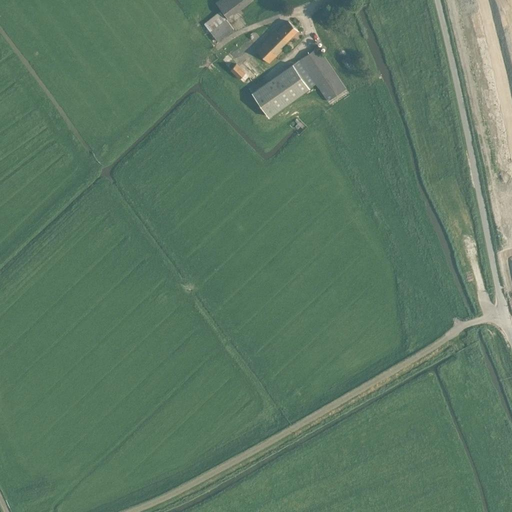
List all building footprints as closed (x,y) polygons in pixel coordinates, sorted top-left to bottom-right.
[(221,0),(229,11),(243,0),(221,0)] [(235,22),(221,4),(205,16),(219,34),(235,22)] [(279,23),(277,22),(257,42),(271,55),(285,41),(283,39),(299,23),(289,13),(279,23)] [(301,52),(329,93),(348,81),(319,40),(301,52)] [(239,52),(229,63),(244,81),(256,68),(239,52)] [(310,81),(294,57),(255,83),(271,107),(310,81)]
